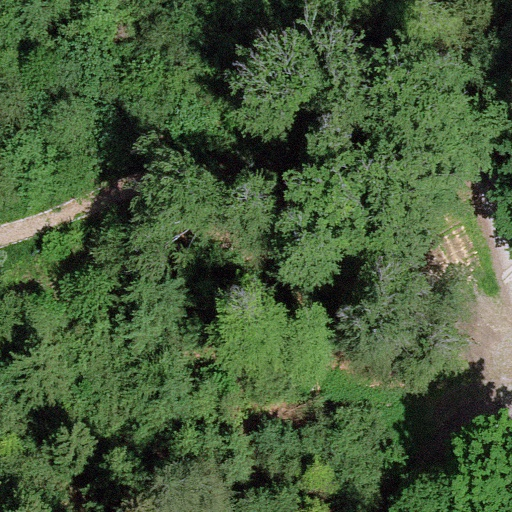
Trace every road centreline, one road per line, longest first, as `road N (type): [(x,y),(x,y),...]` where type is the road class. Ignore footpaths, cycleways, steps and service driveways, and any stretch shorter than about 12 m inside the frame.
road 1 (track): [(511,251),(427,0)]
road 2 (track): [(396,511),(429,470),(511,414)]
